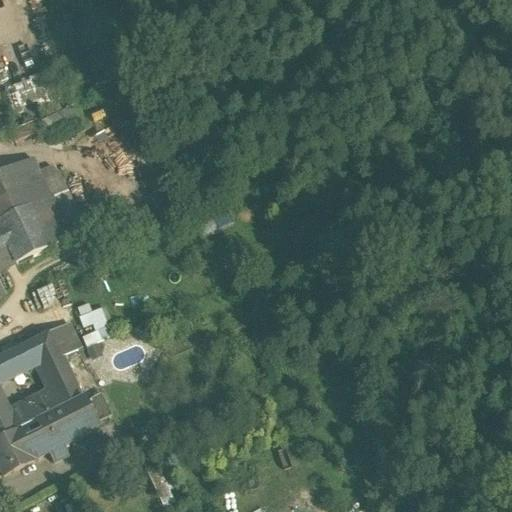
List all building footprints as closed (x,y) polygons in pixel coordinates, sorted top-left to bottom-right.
[(72,110),(42,124),(50,142),(80,127),(72,110)] [(33,160),(0,174),(0,221),(32,207),(32,208),(50,199),(39,174),(33,160)] [(83,235),(53,167),(39,174),(50,199),(32,208),(52,250),(83,235)] [(32,207),(0,221),(0,230),(16,265),(17,266),(52,250),(32,208),(32,207)] [(0,274),(16,265),(0,230),(0,274)] [(99,238),(85,245),(90,257),(105,250),(99,238)] [(102,320),(92,325),(95,334),(106,329),(102,320)] [(64,326),(48,334),(62,358),(77,351),(64,326)] [(48,334),(26,345),(35,366),(36,365),(51,397),(57,409),(58,409),(80,398),(61,358),(62,358),(48,334)] [(26,345),(0,357),(0,378),(4,377),(6,379),(35,366),(26,345)] [(51,397),(39,403),(47,418),(51,416),(59,412),(58,409),(57,409),(51,397)] [(0,398),(0,442),(18,433),(8,414),(0,398)] [(59,412),(51,416),(66,445),(98,429),(83,400),(59,412)] [(39,403),(18,413),(27,429),(37,423),(47,418),(39,403)] [(18,413),(17,410),(8,414),(18,433),(27,429),(18,413)] [(66,445),(51,416),(47,418),(37,423),(44,437),(45,436),(54,452),(66,445)] [(18,433),(0,442),(0,471),(3,478),(32,463),(24,447),(18,433)] [(44,437),(24,447),(32,463),(54,452),(45,436),(44,437)]
